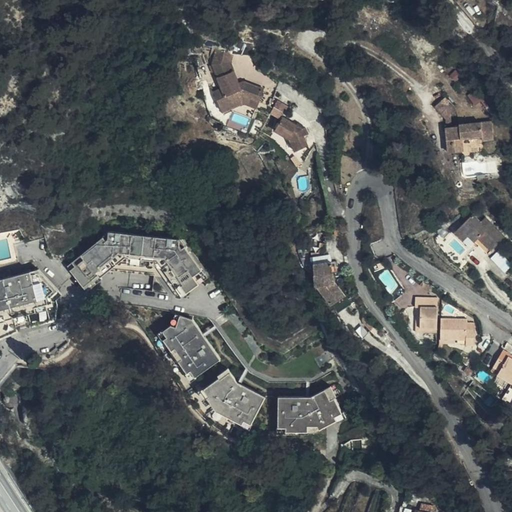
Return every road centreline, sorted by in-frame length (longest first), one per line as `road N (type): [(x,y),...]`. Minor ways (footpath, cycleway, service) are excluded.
road 1 (residential): [(511,324),(401,254),(373,179),(362,181),(353,220),(366,290),(434,381),(494,511)]
road 2 (residential): [(314,511),(330,479),(328,445),(267,442),(231,425),(179,383),(146,312),(107,301)]
road 3 (track): [(366,178),(369,129),(361,103),(311,43),(312,32),(357,44),(414,81),(442,147)]
road 4 (track): [(353,220),(334,201),(316,121),(279,87)]
road 5 (unknown): [(165,300),(164,261),(142,248),(114,252),(99,305)]
